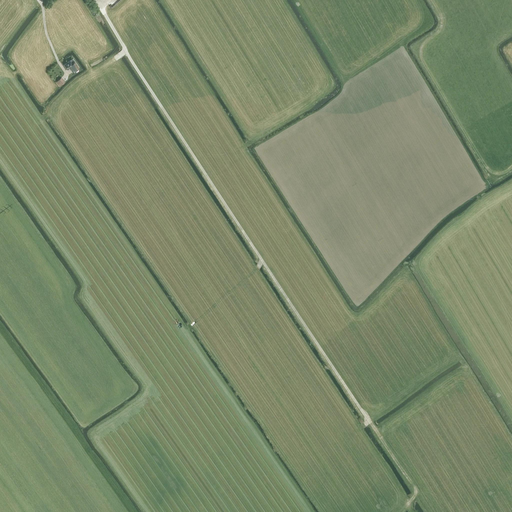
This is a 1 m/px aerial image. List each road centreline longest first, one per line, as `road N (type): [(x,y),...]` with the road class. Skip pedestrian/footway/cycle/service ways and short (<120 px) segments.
road 1 (track): [(104,13),(414,488),(407,506)]
road 2 (track): [(431,0),(441,22),(420,56),(485,166),(497,174),(511,165)]
